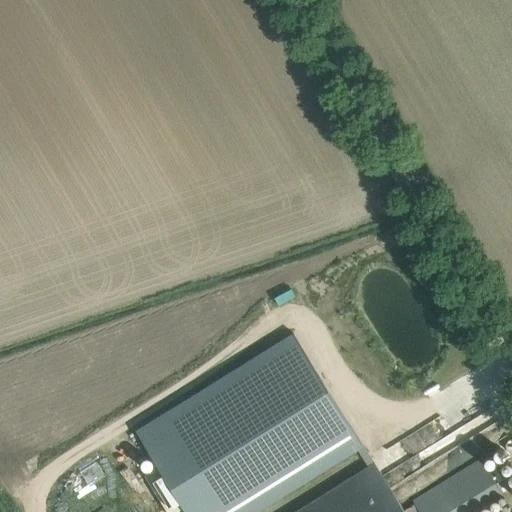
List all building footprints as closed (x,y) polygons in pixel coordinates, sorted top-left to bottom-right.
[(289,335),(137,430),(160,467),(186,509),(188,511),(256,511),(359,448),(370,465),(375,462),(364,443),(295,332),(290,335),(289,335)] [(464,458),(506,434),(491,408),(449,432),(464,458)] [(413,501),(420,511),(472,511),(503,493),(481,458),(413,501)] [(145,470),(150,470),(153,467),(153,462),(150,459),(145,459),(142,462),(142,467),(145,470)] [(406,511),(375,462),(370,465),(294,511),(406,511)] [(180,511),(186,509),(160,467),(147,476),(168,511),(180,511)]
